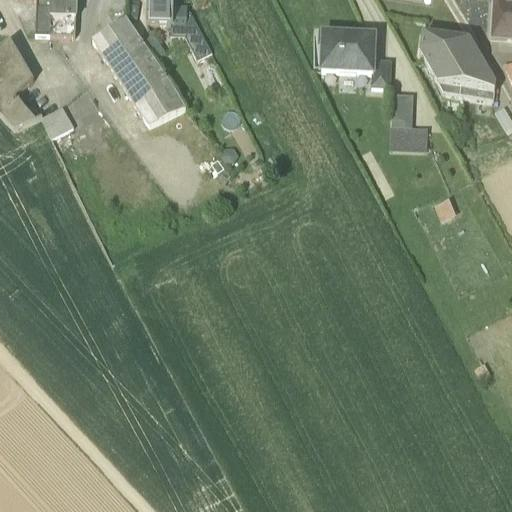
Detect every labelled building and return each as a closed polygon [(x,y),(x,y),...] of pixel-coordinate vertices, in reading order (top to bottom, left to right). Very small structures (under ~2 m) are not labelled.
[(36,9),(35,45),(48,46),(50,0),(14,0),(14,3),(17,4),(17,8),(36,9)] [(74,47),(75,0),(50,0),(48,46),(74,47)] [(195,70),(202,70),(210,65),(189,24),(186,25),(186,19),(173,18),(173,0),(157,0),(146,0),(146,36),(170,38),(169,48),(184,48),(195,70)] [(511,16),(490,15),(488,53),(490,54),(490,64),(501,80),(511,99),(511,16)] [(125,29),(90,53),(148,138),(184,117),(125,29)] [(420,44),(417,63),(441,105),(492,111),(494,95),(468,50),(420,44)] [(322,45),(320,85),(371,88),(370,99),(389,100),(390,73),(373,72),(373,48),(322,45)] [(32,92),(9,52),(0,58),(0,124),(13,139),(34,129),(15,107),(32,92)] [(411,107),(391,106),(389,160),(425,161),(426,138),(410,138),(411,107)] [(40,128),(50,148),(72,137),(61,116),(40,128)] [(511,142),(511,132),(502,116),(493,122),(506,145),(511,142)]
